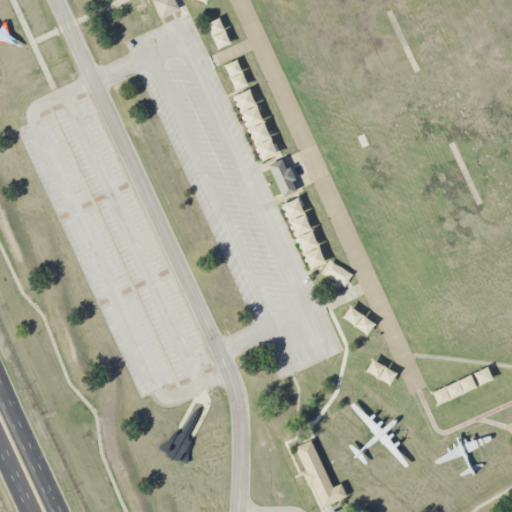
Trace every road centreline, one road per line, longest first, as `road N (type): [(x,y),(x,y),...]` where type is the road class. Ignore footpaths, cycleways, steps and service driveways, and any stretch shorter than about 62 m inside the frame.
road 1 (residential): [(237,511),(234,383),(55,0)]
road 2 (primary): [(64,511),(0,373)]
